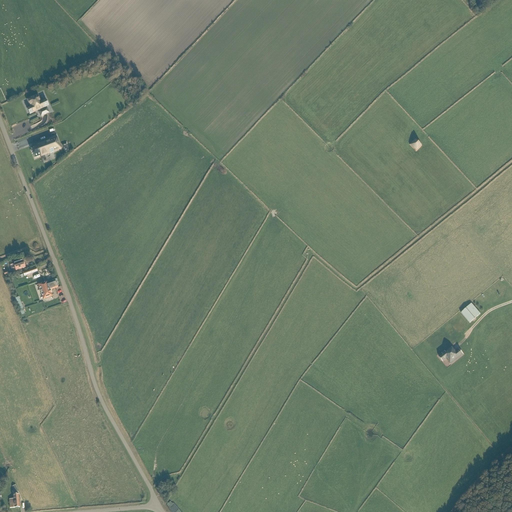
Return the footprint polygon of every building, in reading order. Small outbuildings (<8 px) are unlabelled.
[(39,112),(41,117),(49,113),(47,109),(44,110),(44,108),(49,106),(46,100),(41,102),(37,95),(27,100),(30,107),(27,109),(30,115),(39,110),(40,112),(39,112)] [(53,151),(60,149),(56,137),(49,140),(50,141),(46,143),(46,142),(45,142),(37,145),(37,146),(31,149),(34,158),(50,152),(50,153),(54,152),(53,151)] [(415,140),(410,145),(416,151),(421,146),(415,140)] [(23,261),(14,264),(16,271),(26,268),(23,261)] [(27,271),(23,272),(24,276),(37,272),(36,268),(27,272),(27,271)] [(47,284),(40,286),(44,299),(52,297),(50,291),(58,288),(55,282),(58,281),(57,279),(53,280),(54,283),(48,285),(47,284)] [(18,297),(15,299),(21,315),(25,314),(19,297),(18,297)] [(471,304),(461,313),(469,323),(480,314),(471,304)] [(457,321),(453,325),(454,326),(454,325),(460,332),(466,327),(459,320),(457,321)] [(443,355),(439,358),(443,362),(446,359),(451,365),(463,355),(460,350),(457,352),(455,350),(454,351),(452,348),(445,352),(444,351),(442,354),(443,355)] [(18,508),(19,508),(18,495),(13,495),(13,499),(9,499),(10,508),(15,508),(16,508),(18,508)]
